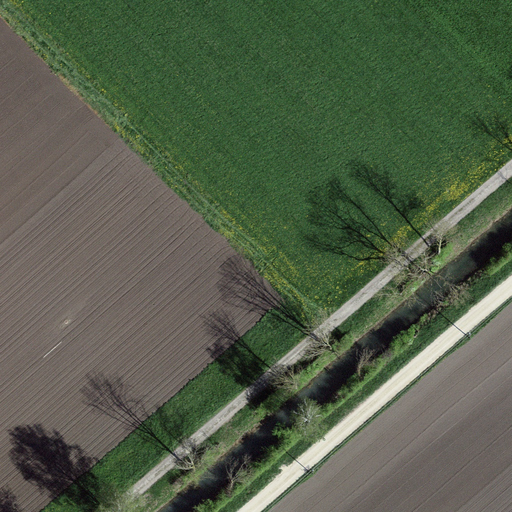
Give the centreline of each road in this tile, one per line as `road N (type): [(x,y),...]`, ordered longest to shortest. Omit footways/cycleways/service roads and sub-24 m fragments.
road 1 (track): [(511,177),(119,511)]
road 2 (track): [(0,3),(330,331)]
road 3 (unclassified): [(242,511),(511,283)]
